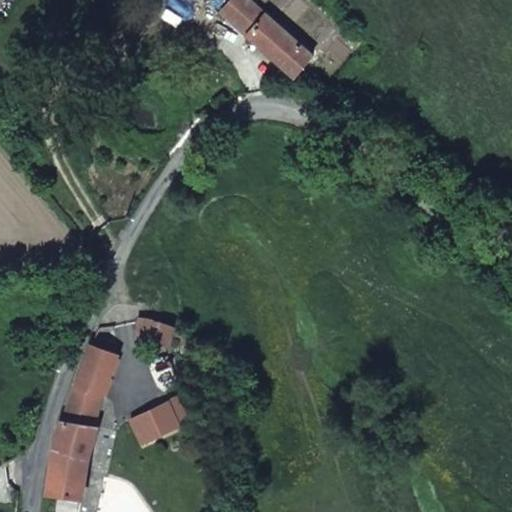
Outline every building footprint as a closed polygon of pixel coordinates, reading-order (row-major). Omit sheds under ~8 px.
[(233,0),(222,13),(293,76),(311,56),(248,0),(233,0)] [(141,343),(166,347),(165,326),(143,314),(139,323),(141,329),(139,329),(140,345),(141,345),(141,343)] [(91,426),(93,427),(96,414),(117,356),(92,346),(78,383),(64,421),(91,426)] [(149,411),(161,436),(178,428),(166,403),(149,411)] [(129,421),(141,445),(161,436),(149,411),(129,421)] [(52,455),(47,495),(80,502),(86,462),(96,428),(93,427),(91,426),(64,421),(52,455)]
